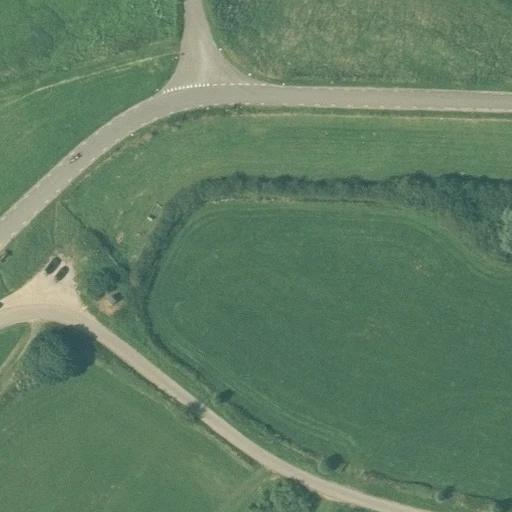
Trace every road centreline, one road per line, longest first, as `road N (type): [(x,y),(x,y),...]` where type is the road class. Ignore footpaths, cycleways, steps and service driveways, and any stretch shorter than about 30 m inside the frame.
road 1 (unclassified): [(399,511),(329,491),(262,458),(82,323),(49,308)]
road 2 (unclassified): [(205,95),(511,102)]
road 3 (unclassified): [(0,247),(131,123),(171,99),(205,95)]
